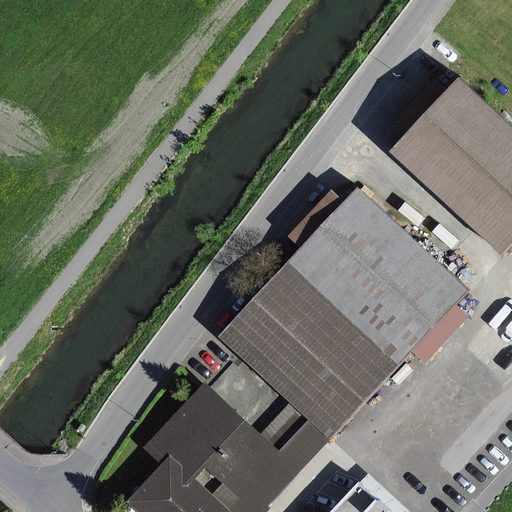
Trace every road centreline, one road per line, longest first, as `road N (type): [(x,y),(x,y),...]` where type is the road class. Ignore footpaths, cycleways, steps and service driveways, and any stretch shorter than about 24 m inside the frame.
road 1 (residential): [(429,0),(48,508)]
road 2 (residential): [(0,365),(283,0)]
